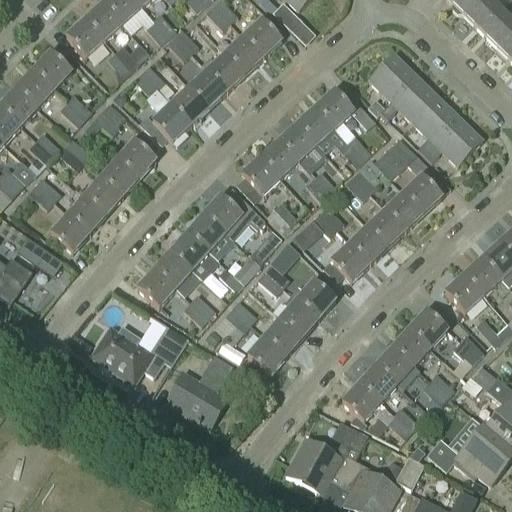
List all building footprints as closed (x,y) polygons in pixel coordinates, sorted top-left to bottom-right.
[(122,32),(141,15),(127,0),(112,0),(102,9),(122,32)] [(127,0),(141,15),(158,0),(127,0)] [(181,0),(180,1),(196,19),(203,12),(192,0),(181,0)] [(192,0),(203,12),(212,5),(207,0),(192,0)] [(258,0),(263,5),(259,9),(268,0),(258,0)] [(268,0),(259,9),(271,21),(272,19),(291,38),(301,28),(284,11),(287,9),(297,19),(315,0),(268,0)] [(479,0),(446,0),(444,3),(451,10),(451,15),(456,19),(460,19),(461,19),(479,0)] [(498,15),(483,0),(479,0),(461,19),(478,36),(498,15)] [(211,13),(228,31),(237,22),(220,4),(211,13)] [(104,48),(122,32),(102,9),(84,25),(104,48)] [(222,37),(228,31),(211,13),(205,19),(222,37)] [(495,52),(511,34),(511,28),(498,15),(478,36),(495,52)] [(151,28),(167,46),(176,38),(160,20),(151,28)] [(85,65),(104,48),(84,25),(65,42),(85,65)] [(241,44),(262,67),(281,49),(260,27),(241,44)] [(160,52),(167,46),(151,28),(144,34),(160,52)] [(511,68),(511,34),(495,52),(511,69),(511,68)] [(173,43),(190,61),(198,54),(182,35),(173,43)] [(182,68),(190,61),(173,43),(166,49),(182,68)] [(244,83),(262,67),(241,44),(223,61),(244,83)] [(114,59),(130,78),(139,71),(122,52),(114,59)] [(31,77),(53,97),(70,79),(48,59),(31,77)] [(123,84),(130,78),(114,59),(106,65),(123,84)] [(226,100),(244,83),(223,61),(205,78),(226,100)] [(390,109),(411,87),(401,76),(404,73),(392,61),(367,87),(390,109)] [(208,117),(187,95),(170,111),(157,97),(165,89),(148,71),(139,80),(190,134),(208,117)] [(36,116),(53,97),(31,77),(14,95),(36,116)] [(208,117),(226,100),(205,78),(187,95),(208,117)] [(183,140),(190,134),(139,80),(133,85),(149,102),(145,105),(160,121),(151,129),(172,151),(175,154),(186,144),(183,140)] [(412,130),(436,105),(425,93),(422,96),(411,87),(390,109),(384,114),(380,119),(386,125),(397,115),(412,130)] [(0,115),(19,134),(36,116),(14,95),(0,110),(0,115)] [(313,115),(333,137),(352,120),(332,98),(318,111),(313,115)] [(66,109),(84,126),(92,118),(73,101),(66,109)] [(380,119),(384,114),(375,105),(367,114),(376,123),(380,119)] [(424,162),(456,129),(445,119),(448,116),(436,105),(412,130),(427,145),(417,155),(424,162)] [(77,133),(84,126),(66,109),(59,117),(77,133)] [(117,132),(125,124),(108,109),(83,137),(90,143),(100,132),(112,143),(119,134),(117,132)] [(0,149),(3,151),(19,134),(0,115),(0,149)] [(315,154),(333,137),(313,115),(295,131),(315,154)] [(456,129),(424,162),(430,168),(441,158),(457,174),(481,148),(469,136),(466,140),(456,129)] [(315,154),(295,131),(277,148),(297,170),(298,169),(315,154)] [(57,159),(60,156),(42,139),(34,147),(53,165),(58,160),(57,159)] [(345,149),(361,168),(371,159),(354,141),(346,148),(345,149)] [(64,153),(82,170),(89,162),(71,145),(64,153)] [(401,200),(422,221),(440,204),(423,187),(431,179),(397,145),(372,167),(370,165),(369,166),(380,178),(381,177),(390,186),(407,171),(418,183),(401,200)] [(46,172),(53,165),(34,147),(28,154),(37,163),(27,173),(35,181),(45,171),(46,172)] [(115,166),(138,186),(154,168),(132,147),(115,166)] [(279,187),(297,170),(277,148),(259,164),(279,187)] [(355,174),(361,168),(345,149),(338,155),(355,174)] [(76,177),(82,170),(64,153),(60,157),(60,156),(57,159),(58,160),(76,177)] [(260,203),(279,187),(259,164),(240,181),(260,203)] [(121,205),(138,186),(115,166),(99,185),(121,205)] [(371,187),(380,178),(369,166),(350,183),(368,201),(377,193),(371,187)] [(0,179),(0,182),(17,198),(24,190),(6,173),(0,179)] [(311,186),(328,204),(337,196),(320,178),(311,186)] [(0,195),(10,205),(17,198),(0,182),(0,195)] [(350,183),(344,189),(362,207),(368,201),(350,183)] [(34,192),(53,209),(60,201),(41,184),(34,192)] [(105,223),(121,205),(99,185),(82,202),(105,223)] [(321,210),(328,204),(311,186),(305,192),(321,210)] [(47,216),(53,209),(34,192),(28,199),(47,216)] [(404,239),(422,221),(401,200),(383,217),(404,239)] [(88,241),(105,223),(82,202),(66,221),(88,241)] [(201,221),(224,242),(224,241),(232,248),(249,230),(256,237),(264,228),(248,212),(239,222),(218,203),(201,221)] [(284,242),(293,234),(291,232),(298,225),(281,208),(266,223),(284,242)] [(318,220),(334,237),(343,230),(328,212),(318,220)] [(386,256),(404,239),(383,217),(365,234),(386,256)] [(328,243),(334,237),(318,220),(312,225),(328,243)] [(71,259),(88,241),(66,221),(49,239),(71,259)] [(208,259),(224,242),(201,221),(185,240),(216,268),(217,267),(208,259)] [(368,273),(386,256),(365,234),(347,251),(368,273)] [(274,253),(281,245),(272,236),(264,244),(274,253)] [(511,236),(498,249),(511,263),(511,236)] [(208,277),(216,268),(185,240),(168,258),(199,286),(200,285),(192,277),(199,269),(208,277)] [(500,287),(511,276),(511,263),(498,249),(480,266),(500,287)] [(350,290),(368,273),(347,251),(329,268),(350,290)] [(30,267),(52,282),(61,267),(39,252),(30,267)] [(184,303),(199,286),(168,258),(152,276),(175,297),(176,295),(184,303)] [(224,275),(242,291),(250,283),(232,266),(224,275)] [(482,304),(500,287),(480,266),(462,282),(482,304)] [(0,305),(9,311),(22,291),(3,278),(6,273),(0,269),(0,305)] [(262,279),(281,296),(289,286),(270,270),(262,279)] [(236,298),(242,291),(224,275),(217,282),(236,298)] [(158,315),(175,297),(152,276),(135,295),(158,315)] [(276,302),(281,296),(262,279),(257,286),(276,302)] [(463,321),(482,304),(462,282),(443,299),(463,321)] [(289,302),(317,327),(333,308),(310,288),(303,297),(297,292),(289,302)] [(189,309),(207,326),(215,317),(196,301),(189,309)] [(301,345),(317,327),(289,302),(282,310),(288,315),(278,326),(301,345)] [(238,307),(230,316),(249,333),(256,324),(238,307)] [(201,333),(207,326),(189,309),(182,316),(201,333)] [(243,340),(249,333),(230,316),(224,323),(243,340)] [(407,336),(429,356),(446,337),(424,317),(407,336)] [(511,337),(511,336),(506,330),(496,339),(483,325),(475,332),(494,353),(511,337)] [(285,364),(301,345),(278,326),(262,344),(285,364)] [(172,370),(188,346),(165,332),(147,361),(126,348),(124,351),(106,340),(90,364),(98,369),(97,375),(107,382),(112,378),(115,374),(135,386),(140,377),(153,385),(166,366),(172,370)] [(412,374),(429,356),(407,336),(391,354),(412,374)] [(211,352),(218,345),(211,339),(204,346),(211,352)] [(460,384),(483,359),(465,340),(452,355),(461,364),(451,375),(460,384)] [(268,383),(285,364),(262,344),(245,363),(268,383)] [(396,392),(412,374),(391,354),(374,372),(396,392)] [(216,399),(231,373),(213,362),(197,388),(183,379),(164,411),(208,437),(227,405),(216,399)] [(379,410),(396,392),(374,372),(357,390),(379,410)] [(511,460),(511,411),(508,409),(511,404),(511,396),(497,384),(495,385),(480,372),(470,384),(486,397),(486,398),(504,413),(484,437),(511,460)] [(428,388),(446,405),(454,396),(436,380),(428,388)] [(440,412),(446,405),(428,388),(422,395),(440,412)] [(362,429),(379,410),(357,390),(340,409),(362,429)] [(392,422),(410,439),(418,430),(400,413),(392,422)] [(404,445),(410,439),(392,422),(386,429),(404,445)] [(489,493),(511,465),(511,460),(481,434),(458,461),(439,446),(425,463),(445,479),(453,470),(464,480),(468,475),(489,493)] [(336,456),(333,463),(303,446),(284,481),(314,498),(322,483),(340,492),(354,467),(367,443),(357,438),(344,461),(336,456)] [(411,495),(424,472),(407,463),(394,487),(411,495)] [(354,467),(340,492),(356,501),(350,511),(390,511),(398,498),(369,482),(372,476),(354,467)] [(473,511),(477,505),(460,497),(451,511),(433,511),(409,499),(402,511),(473,511)]
